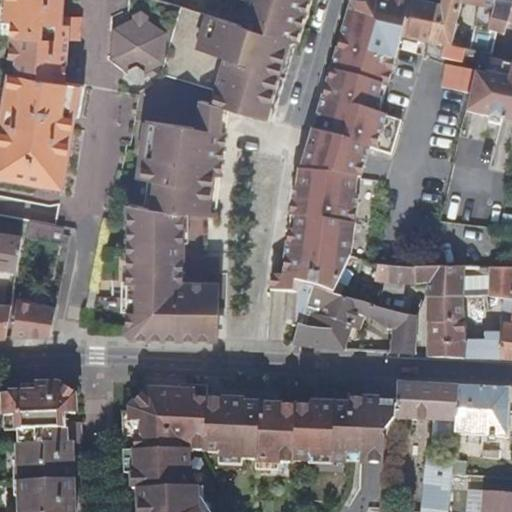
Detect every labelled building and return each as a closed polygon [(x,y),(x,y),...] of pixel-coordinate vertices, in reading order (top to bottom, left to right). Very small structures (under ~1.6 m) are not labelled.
[(79,22),(59,20),(60,0),(4,0),(3,22),(10,23),(7,73),(5,87),(0,112),(0,176),(59,186),(72,116),(77,117),(82,87),(62,83),(65,41),(79,42),(79,22)] [(249,27),(172,0),(154,0),(152,22),(148,20),(148,13),(141,8),(134,11),(133,17),(121,25),(116,61),(127,69),(126,75),(133,80),(141,77),(142,68),(146,67),(218,92),(214,105),(232,110),(265,120),(300,0),(242,0),(256,5),(249,27)] [(300,0),(265,120),(273,123),(293,56),(309,0),(300,0)] [(403,28),(408,3),(393,0),(361,0),(352,5),(345,29),(333,66),(315,125),(300,173),(299,173),(297,182),(329,194),(326,199),(338,204),(321,235),(288,225),(285,244),(280,276),(271,276),(269,291),(291,292),(291,284),(312,288),(336,293),(341,273),(344,265),(345,262),(357,196),(353,196),(356,178),(361,178),(368,151),(391,157),(401,123),(379,116),(388,88),(398,53),(398,49),(401,39),(403,28)] [(457,5),(458,0),(439,0),(436,8),(436,10),(427,44),(448,49),(457,5)] [(501,21),(507,0),(458,0),(457,5),(487,10),(482,34),(490,36),(497,37),(501,21)] [(511,0),(507,0),(501,21),(511,23),(511,36),(511,47),(511,0)] [(427,44),(436,10),(408,3),(403,28),(401,39),(427,44)] [(450,50),(448,49),(444,66),(444,68),(445,68),(473,74),(474,74),(478,55),(450,50)] [(473,74),(468,92),(463,111),(489,116),(501,119),(511,120),(511,66),(485,62),(483,75),(479,75),(474,74),(473,74)] [(445,68),(444,68),(441,85),(468,92),(473,74),(445,68)] [(231,122),(232,110),(214,105),(210,118),(206,130),(229,134),(231,122)] [(501,119),(489,116),(488,122),(500,125),(501,119)] [(122,311),(120,331),(125,334),(144,335),(215,337),(216,312),(218,280),(181,279),(185,209),(215,215),(219,197),(229,134),(206,130),(148,120),(139,175),(155,178),(151,206),(126,202),(122,296),(133,297),(132,311),(122,311)] [(474,121),(464,164),(490,170),(500,127),(474,121)] [(289,219),(288,225),(321,235),(338,204),(326,199),(329,194),(297,182),(295,189),(292,189),(290,199),(287,218),(289,219)] [(62,224),(30,217),(27,234),(66,243),(68,232),(62,230),(62,224)] [(21,236),(0,233),(0,267),(15,270),(21,236)] [(397,284),(417,284),(418,267),(402,266),(376,266),(372,278),(386,282),(397,284)] [(417,284),(428,284),(428,267),(418,267),(417,284)] [(428,284),(428,296),(463,296),(464,268),(428,267),(428,284)] [(507,299),(511,299),(511,298),(511,268),(487,268),(486,295),(488,295),(499,298),(502,298),(507,299)] [(297,323),(293,345),(295,345),(344,350),(350,326),(314,317),(316,311),(305,305),(312,288),(291,284),(291,292),(291,322),(297,323)] [(350,326),(344,350),(359,352),(369,326),(387,328),(385,354),(409,357),(415,357),(416,321),(382,311),(363,305),(356,303),(357,297),(336,293),(312,288),(305,305),(316,311),(314,317),(350,326)] [(368,291),(363,305),(382,311),(388,297),(368,291)] [(428,296),(426,357),(430,358),(461,359),(499,360),(511,360),(511,298),(511,299),(507,299),(502,298),(502,308),(511,308),(509,325),(498,324),(497,340),(463,339),(463,317),(463,296),(428,296)] [(382,311),(416,321),(416,306),(388,297),(382,311)] [(8,336),(48,335),(54,306),(15,298),(11,317),(8,336)] [(0,336),(2,336),(8,304),(0,303),(0,336)] [(48,381),(37,381),(38,387),(5,388),(6,411),(20,412),(21,463),(29,463),(29,493),(22,493),(21,511),(75,511),(75,495),(75,471),(36,471),(35,410),(41,410),(41,405),(49,405),(48,381)] [(65,381),(48,381),(49,405),(41,405),(41,410),(35,410),(36,471),(75,471),(74,439),(78,439),(78,423),(80,423),(80,418),(68,418),(68,409),(80,409),(79,391),(65,381)] [(454,424),(456,386),(445,386),(394,383),(394,388),(393,401),(392,420),(454,424)] [(386,432),(392,420),(393,401),(344,397),(342,413),(306,411),(305,415),(238,411),(238,407),(199,405),(199,389),(141,386),(130,403),(131,419),(135,419),(136,468),(132,468),(133,486),(139,486),(138,511),(203,511),(199,504),(199,485),(182,485),(181,448),(214,450),(214,454),(251,456),(251,461),(291,463),(291,458),(307,459),(307,453),(329,454),(329,461),(350,462),(383,463),(386,432)] [(511,414),(511,388),(456,386),(454,424),(454,435),(505,438),(508,414),(511,414)] [(448,511),(450,491),(452,455),(427,452),(427,464),(422,509),(406,508),(405,511),(448,511)] [(511,511),(511,493),(483,491),(480,511),(511,511)]
